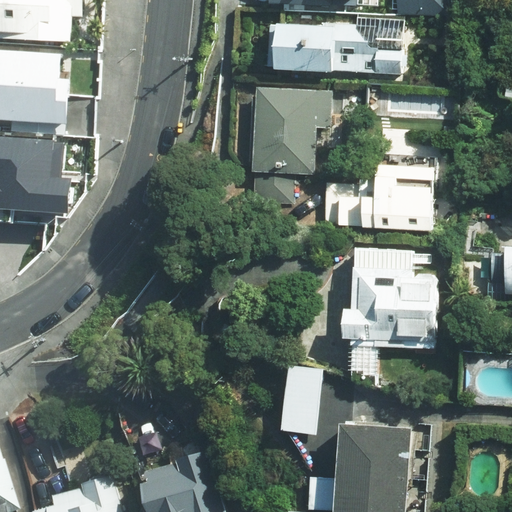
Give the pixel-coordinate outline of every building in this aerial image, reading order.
[(76,42),(77,9),(87,10),(87,0),(0,0),(0,32),(3,32),(3,39),(76,42)] [(273,0),(274,7),(357,12),(357,0),(273,0)] [(450,0),(397,0),(397,9),(450,14),(450,0)] [(371,28),(283,25),(282,68),(404,72),(405,37),(371,36),(371,28)] [(0,118),(65,122),(65,132),(96,133),(97,96),(73,95),(74,79),(67,79),(68,53),(0,51),(0,118)] [(459,85),(366,82),(364,152),(457,155),(459,85)] [(259,174),(258,202),(301,203),(301,175),(334,175),(336,91),(256,90),(254,174),(259,174)] [(65,139),(0,136),(0,206),(78,209),(79,176),(64,176),(65,139)] [(359,182),(329,180),(328,228),(438,229),(438,167),(373,167),(373,178),(359,178),(359,182)] [(511,242),(497,243),(496,300),(511,300),(511,242)] [(347,337),(346,346),(354,346),(352,378),(387,380),(389,340),(437,343),(443,255),(420,253),(421,250),(361,246),(357,306),(349,305),(347,337)] [(327,368),(293,364),(286,430),(320,434),(327,368)] [(8,416),(29,482),(37,479),(46,507),(38,509),(38,511),(123,511),(113,477),(92,483),(64,398),(8,416)] [(410,511),(416,429),(345,425),(341,477),(313,475),(311,511),(328,511),(410,511)] [(0,511),(15,511),(21,510),(0,446),(0,511)] [(154,511),(231,511),(213,449),(184,458),(186,466),(151,475),(152,481),(146,483),(154,511)]
